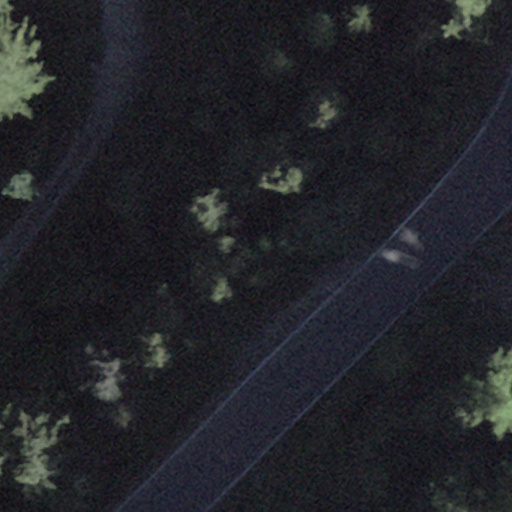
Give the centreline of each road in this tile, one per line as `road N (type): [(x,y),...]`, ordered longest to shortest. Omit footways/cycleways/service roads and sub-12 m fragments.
road 1 (tertiary): [(159,511),(511,151)]
road 2 (unclassified): [(118,0),(125,31),(111,100),(0,264)]
